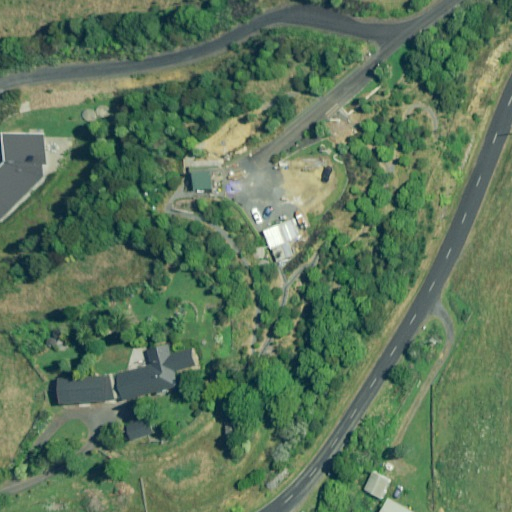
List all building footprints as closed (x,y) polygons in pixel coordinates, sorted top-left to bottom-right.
[(45,167),(46,136),(10,135),(8,166),(0,173),(0,219),(42,178),(42,171),(45,167)] [(217,190),(215,174),(197,176),(199,192),(217,190)] [(203,368),(197,347),(176,353),(175,345),(154,351),(157,365),(124,374),(102,380),(64,382),(65,406),(107,405),(130,399),(131,401),(162,393),(163,397),(171,395),(170,391),(183,388),(179,374),(203,368)] [(251,416),(249,393),(230,394),(231,417),(251,416)] [(163,435),(158,420),(136,427),(141,442),(163,435)] [(248,440),(247,428),(232,429),(233,441),(248,440)] [(391,482),(374,473),(364,491),(382,500),(391,482)] [(412,511),(389,500),(383,511),(412,511)]
